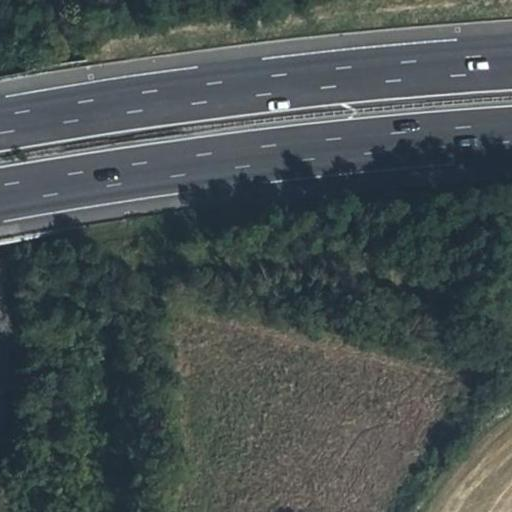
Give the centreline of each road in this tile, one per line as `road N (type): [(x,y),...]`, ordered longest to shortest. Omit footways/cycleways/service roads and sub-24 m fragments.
road 1 (motorway): [(0,198),(245,160),(511,136)]
road 2 (motorway): [(511,67),(0,126)]
